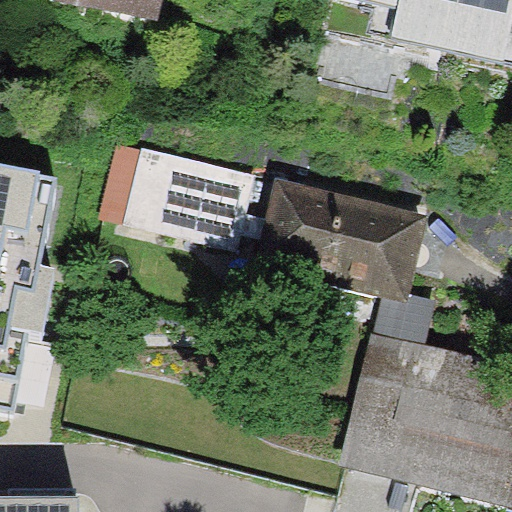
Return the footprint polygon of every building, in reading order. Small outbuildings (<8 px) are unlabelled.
[(0,0),(0,3),(138,40),(149,0),(0,0)] [(490,69),(511,73),(511,0),(319,0),(317,12),(325,14),(322,30),(370,40),(366,60),(486,86),(490,69)] [(252,227),(264,176),(123,145),(104,229),(260,263),(268,230),(252,227)] [(65,183),(0,169),(0,414),(12,417),(27,343),(49,348),(66,270),(47,266),(65,183)] [(421,226),(279,192),(261,266),(389,297),(403,300),(421,226)] [(511,375),(420,353),(432,307),(403,300),(389,297),(347,463),(511,503),(511,375)] [(0,505),(0,511),(73,511),(74,503),(0,505)]
